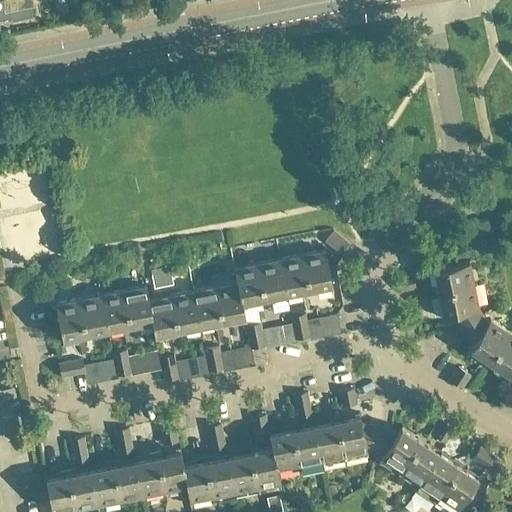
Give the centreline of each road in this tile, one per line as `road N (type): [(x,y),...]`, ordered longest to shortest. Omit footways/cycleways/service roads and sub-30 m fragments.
road 1 (residential): [(17,306),(35,392),(55,408),(252,380),(274,365),(383,344)]
road 2 (residential): [(383,344),(371,275),(456,153),(427,0)]
road 3 (tertiary): [(0,67),(327,0)]
road 4 (residential): [(511,437),(386,356),(383,344)]
